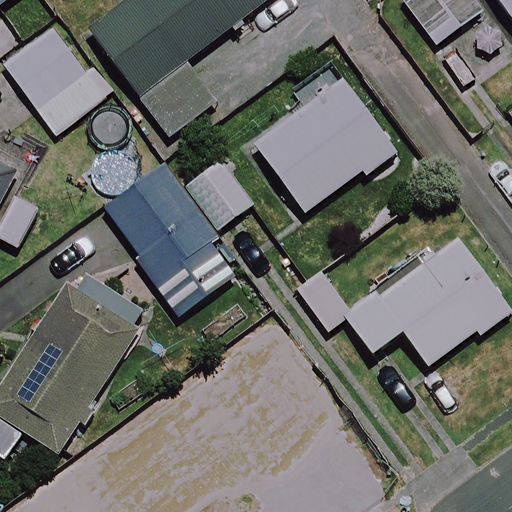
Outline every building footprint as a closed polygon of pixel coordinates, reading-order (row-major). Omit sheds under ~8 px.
[(0,0),(0,9),(12,0),(0,0)] [(274,0),(134,0),(88,36),(169,140),(218,103),(189,66),(274,0)] [(483,14),(471,0),(396,0),(395,1),(435,51),(483,14)] [(511,0),(492,0),(511,28),(511,0)] [(99,72),(89,79),(53,33),(4,71),(57,140),(81,121),(116,94),(99,72)] [(303,219),(359,179),(363,185),(397,161),(374,129),(342,86),(253,150),(303,219)] [(256,207),(225,163),(196,183),(228,227),(256,207)] [(216,242),(162,170),(104,213),(158,285),(216,242)] [(0,206),(15,179),(0,171),(0,206)] [(13,199),(0,223),(0,239),(24,253),(44,216),(13,199)] [(344,321),(346,324),(371,361),(404,339),(426,373),(509,318),(461,244),(348,319),(344,321)] [(98,412),(91,407),(138,333),(67,287),(0,391),(0,422),(57,459),(75,432),(82,437),(98,412)] [(304,378),(269,328),(215,367),(250,416),(304,378)] [(208,511),(242,472),(175,416),(95,511),(208,511)]
